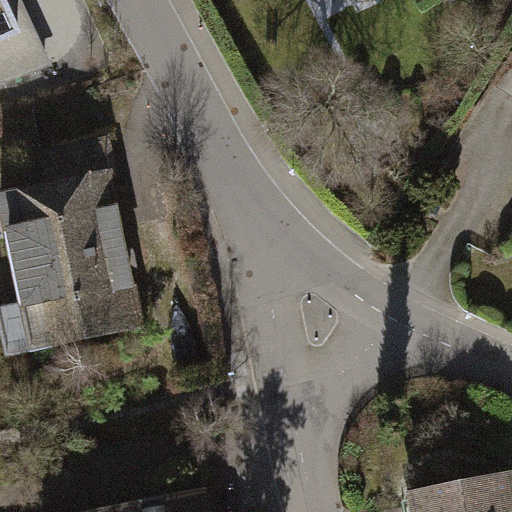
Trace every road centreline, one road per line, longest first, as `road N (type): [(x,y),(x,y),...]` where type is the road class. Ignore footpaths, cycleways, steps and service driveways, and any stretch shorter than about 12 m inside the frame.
road 1 (residential): [(141,0),(291,270)]
road 2 (residential): [(291,270),(328,511)]
road 3 (residential): [(291,270),(511,370)]
